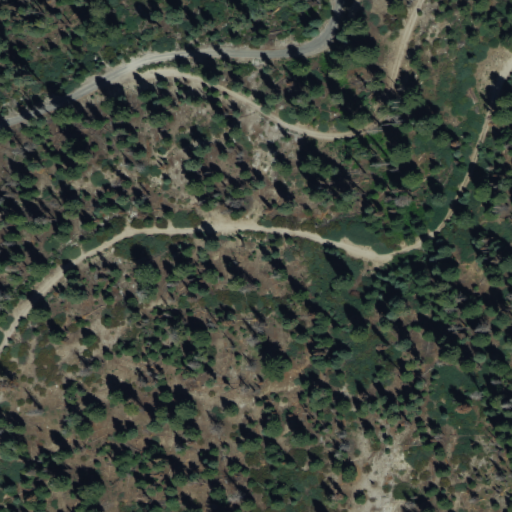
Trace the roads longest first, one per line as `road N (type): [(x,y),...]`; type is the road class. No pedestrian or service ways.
road 1 (track): [(511,55),(486,78),(447,236),(388,265),(178,249),(55,276),(0,367)]
road 2 (track): [(428,0),(389,78),(335,140),(124,70)]
road 3 (residential): [(336,0),(319,43),(304,50),(142,60),(0,124)]
